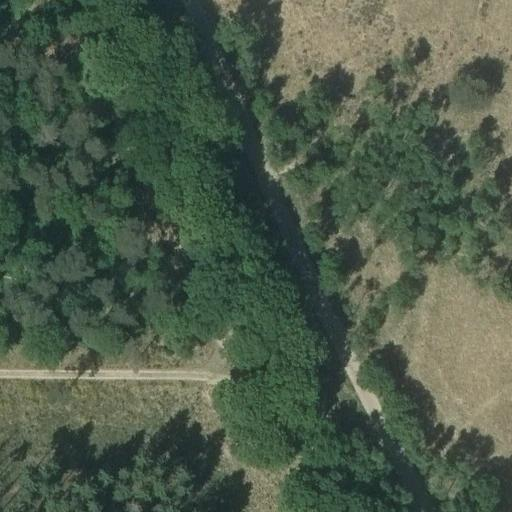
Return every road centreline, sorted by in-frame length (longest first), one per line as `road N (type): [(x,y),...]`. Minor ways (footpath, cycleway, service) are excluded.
road 1 (track): [(58,0),(227,368),(291,433),(329,511)]
road 2 (track): [(184,0),(418,511)]
road 3 (track): [(0,374),(227,368)]
